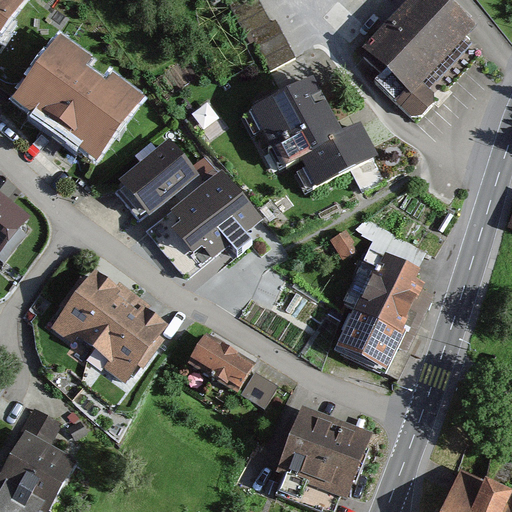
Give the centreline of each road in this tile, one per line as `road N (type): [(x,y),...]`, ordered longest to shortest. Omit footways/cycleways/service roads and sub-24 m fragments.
road 1 (residential): [(0,153),(128,266),(231,337),(284,371),(416,432)]
road 2 (secondary): [(511,136),(416,432)]
road 3 (unknown): [(79,225),(65,260),(15,324),(15,353),(0,340)]
